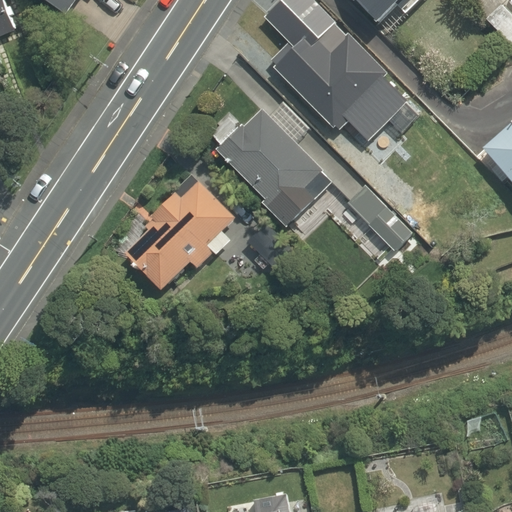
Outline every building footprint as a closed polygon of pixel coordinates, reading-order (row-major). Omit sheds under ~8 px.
[(0,0),(0,77),(24,70),(19,53),(26,50),(9,0),(0,0)] [(55,0),(75,12),(82,0),(55,0)] [(343,0),(373,32),(395,12),(402,19),(423,0),(343,0)] [(511,46),(511,9),(504,2),(482,26),(508,51),(511,46)] [(321,44),(312,34),(272,75),(345,145),(364,125),(352,114),(389,76),(338,27),(321,44)] [(242,131),(237,126),(212,151),(259,200),(252,207),(280,235),(331,186),(260,113),(242,131)] [(511,130),(481,157),(511,192),(511,130)] [(236,220),(192,175),(160,206),(148,193),(128,213),(141,226),(114,252),(158,297),(188,267),(198,276),(229,245),(220,236),(236,220)] [(418,229),(433,211),(406,188),(390,207),(418,229)] [(345,209),(391,254),(411,234),(364,189),(345,209)]
